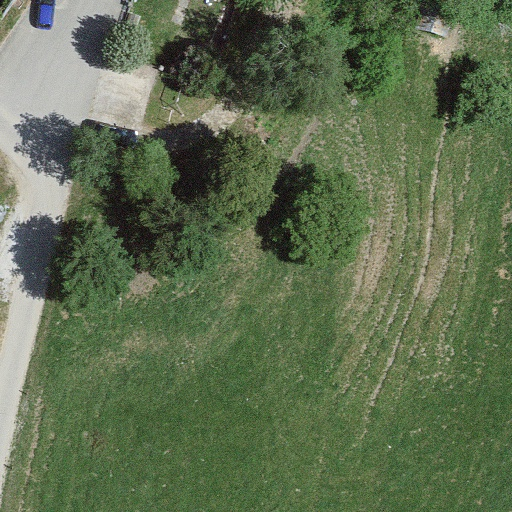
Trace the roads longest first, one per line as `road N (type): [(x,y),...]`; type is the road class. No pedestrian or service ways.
road 1 (unclassified): [(0,110),(20,133),(37,204),(0,467)]
road 2 (unknown): [(37,204),(94,0)]
